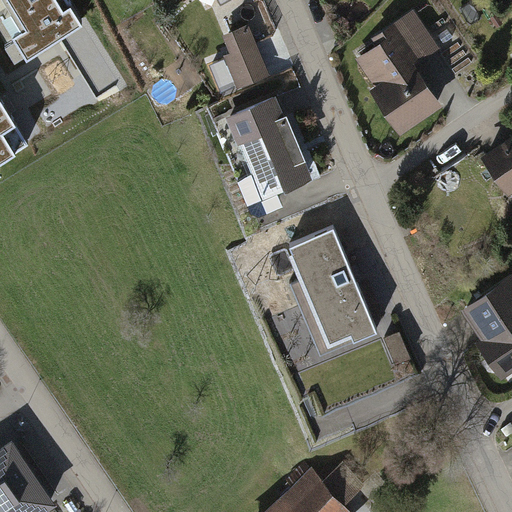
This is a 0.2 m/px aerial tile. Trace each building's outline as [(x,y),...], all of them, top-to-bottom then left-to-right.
[(85,22),(70,0),(0,0),(0,19),(1,19),(14,40),(5,46),(17,65),(85,22)] [(440,48),(413,10),(373,38),(377,44),(355,59),(374,87),(368,91),(388,119),(380,124),(389,137),(396,131),(399,135),(442,106),(415,66),(440,48)] [(249,21),(222,32),(230,50),(224,53),(237,86),(270,72),(249,21)] [(30,103),(50,97),(43,76),(23,82),(30,103)] [(275,91),(225,112),(237,140),(240,139),(263,193),(313,172),(287,110),(284,111),(275,91)] [(0,163),(29,147),(0,99),(0,163)] [(511,130),(481,151),(509,193),(511,191),(511,130)] [(336,219),(285,240),(300,275),(289,280),(320,355),(382,330),(336,219)] [(511,270),(461,305),(480,333),(475,336),(502,376),(511,368),(511,270)] [(385,337),(394,363),(411,357),(401,331),(385,337)] [(0,441),(0,511),(36,511),(55,499),(11,434),(0,441)] [(368,480),(345,456),(322,476),(312,465),(259,511),(354,511),(345,501),(368,480)]
